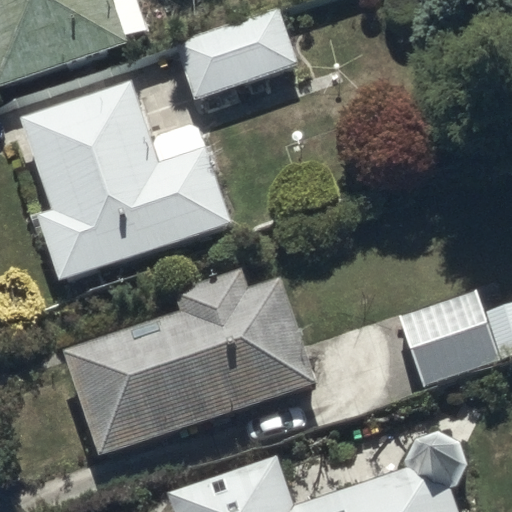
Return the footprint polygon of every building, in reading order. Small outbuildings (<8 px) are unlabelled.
[(108,0),(0,0),(0,102),(136,56),(108,0)] [(284,17),(181,50),(199,107),(302,75),(284,17)] [(127,87),(23,128),(54,290),(233,234),(127,87)] [(240,276),(47,345),(92,470),(303,395),(282,290),(240,276)] [(406,321),(431,397),(511,369),(511,311),(489,319),(481,296),(406,321)] [(284,454),(165,490),(161,511),(465,511),(455,437),(284,454)]
